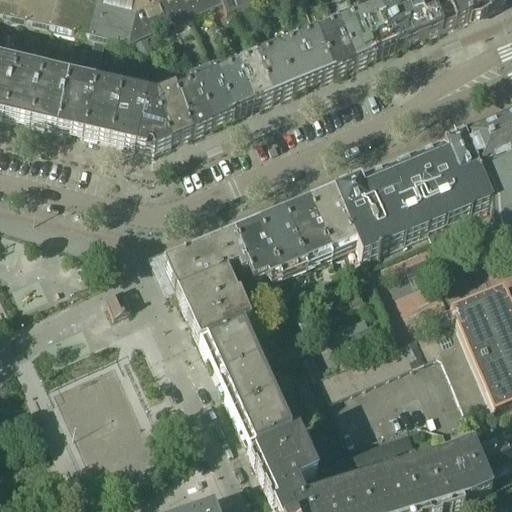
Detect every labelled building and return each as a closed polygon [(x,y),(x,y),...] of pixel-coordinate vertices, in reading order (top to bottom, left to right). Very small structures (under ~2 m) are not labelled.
[(0,0),(0,24),(9,27),(15,0),(0,0)] [(30,32),(37,0),(15,0),(9,27),(30,32)] [(48,36),(56,0),(37,0),(30,32),(48,36)] [(68,41),(77,0),(56,0),(48,36),(68,41)] [(87,45),(96,0),(77,0),(68,41),(87,45)] [(106,50),(117,0),(96,0),(87,45),(106,50)] [(127,48),(137,0),(117,0),(106,50),(117,52),(127,48)] [(194,19),(187,0),(137,0),(127,48),(194,19)] [(221,8),(217,0),(187,0),(194,19),(208,13),(221,8)] [(217,0),(221,8),(225,19),(269,0),(217,0)] [(385,15),(378,18),(394,57),(417,47),(406,20),(397,0),(382,7),(385,15)] [(499,0),(470,0),(444,12),(431,17),(432,21),(427,23),(420,26),(416,16),(406,20),(417,47),(464,27),(464,28),(469,27),(478,26),(485,20),(490,18),(490,17),(504,11),(502,6),(499,0)] [(439,0),(444,12),(470,0),(439,0)] [(221,8),(208,13),(213,24),(225,19),(221,8)] [(375,12),(354,21),(373,66),(394,57),(378,18),(375,12)] [(373,66),(354,21),(333,30),(352,74),(373,66)] [(333,30),(313,38),(332,83),(352,74),(333,30)] [(332,83),(313,38),(293,47),(312,92),(332,83)] [(293,47),(272,55),(291,100),(312,92),(293,47)] [(272,55),(252,64),(271,109),(291,100),(272,55)] [(271,109),(252,64),(232,72),(251,117),(271,109)] [(15,75),(0,71),(0,123),(3,125),(15,75)] [(232,72),(212,81),(231,126),(251,117),(232,72)] [(41,81),(15,75),(3,125),(29,131),(41,81)] [(66,87),(41,81),(29,131),(54,137),(66,87)] [(231,126),(212,81),(191,89),(210,134),(231,126)] [(93,93),(66,87),(54,137),(81,143),(93,93)] [(210,134),(191,89),(171,98),(190,143),(210,134)] [(119,99),(93,93),(81,143),(107,149),(119,99)] [(171,98),(151,106),(170,151),(190,143),(171,98)] [(143,104),(119,99),(107,149),(133,155),(143,104)] [(151,106),(143,104),(133,155),(142,157),(142,158),(147,159),(152,159),(170,151),(151,106)] [(511,124),(460,146),(483,200),(492,196),(489,188),(511,178),(511,124)] [(489,214),(483,200),(460,146),(440,155),(440,156),(405,171),(357,191),(357,190),(330,201),(352,253),(358,268),(426,240),(429,248),(446,241),(442,233),(489,214)] [(330,201),(305,211),(327,264),(352,253),(330,201)] [(305,211),(281,222),(302,274),(327,264),(305,211)] [(281,222),(255,232),(277,285),(302,274),(281,222)] [(255,232),(230,243),(245,280),(250,292),(264,286),(266,289),(277,285),(255,232)] [(245,280),(230,243),(199,256),(209,277),(220,273),(224,281),(233,277),(237,284),(245,280)] [(209,277),(199,256),(166,270),(161,272),(163,277),(170,293),(175,303),(224,281),(220,273),(209,277)] [(248,328),(236,303),(234,304),(224,281),(175,303),(196,350),(240,332),(248,328)] [(111,325),(129,317),(122,303),(120,303),(118,298),(105,304),(107,309),(105,310),(111,325)] [(355,298),(345,302),(349,312),(360,308),(355,298)] [(511,324),(501,298),(447,320),(451,329),(450,329),(462,357),(467,369),(471,380),(476,391),(480,403),(485,413),(488,421),(490,426),(511,416),(511,324)] [(340,303),(329,308),(333,318),(344,313),(340,303)] [(340,335),(344,342),(366,332),(362,325),(340,335)] [(462,357),(450,329),(394,353),(404,377),(434,364),(439,367),(462,357)] [(240,332),(196,350),(206,370),(211,368),(215,379),(211,381),(216,393),(221,391),(226,402),(221,404),(229,422),(272,402),(240,332)] [(368,338),(346,348),(350,355),(372,345),(368,338)] [(286,365),(300,358),(308,355),(303,344),(281,354),(286,365)] [(394,353),(381,359),(391,382),(404,377),(394,353)] [(462,357),(439,367),(444,379),(467,369),(462,357)] [(381,359),(369,364),(379,388),(391,382),(381,359)] [(310,360),(303,363),(313,386),(320,382),(310,360)] [(369,364),(356,369),(366,393),(379,388),(369,364)] [(356,369),(343,375),(353,399),(366,393),(356,369)] [(467,369),(444,379),(448,390),(471,380),(467,369)] [(343,375),(330,380),(340,404),(353,399),(343,375)] [(318,415),(303,380),(293,384),(309,419),(318,415)] [(330,380),(317,386),(327,410),(340,404),(330,380)] [(471,380),(448,390),(453,401),(476,391),(471,380)] [(476,391),(453,401),(458,412),(480,403),(476,391)] [(272,402),(229,422),(238,440),(242,438),(246,445),(241,447),(246,457),(288,438),(272,402)] [(485,413),(480,403),(458,412),(462,423),(475,418),(475,417),(485,413)] [(488,421),(485,413),(475,417),(475,418),(478,425),(488,421)] [(331,425),(322,429),(320,430),(323,438),(335,433),(331,425)] [(505,460),(498,443),(493,432),(482,437),(486,449),(471,455),(487,494),(511,483),(511,475),(507,466),(505,460)] [(302,510),(295,495),(293,491),(314,482),(310,473),(341,459),(336,447),(304,461),(295,440),(248,462),(270,511),(306,511),(305,509),(302,510)] [(352,459),(318,474),(323,485),(356,470),(410,452),(406,440),(352,459)] [(487,494),(471,455),(469,452),(466,452),(460,456),(450,459),(431,467),(432,470),(410,476),(421,511),(460,511),(460,510),(468,508),(489,499),(487,494)] [(421,511),(410,476),(362,491),(368,511),(421,511)] [(368,511),(362,491),(305,509),(306,511),(368,511)]
